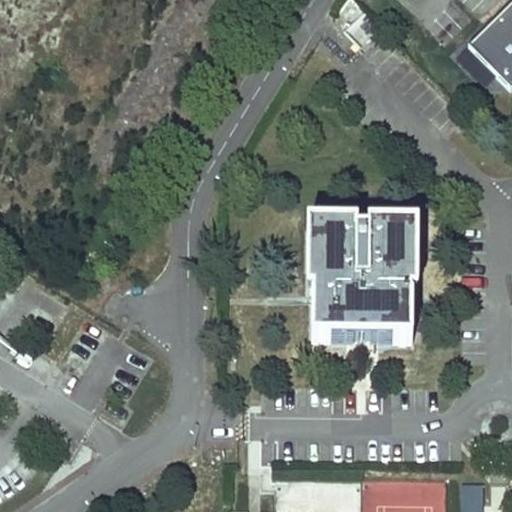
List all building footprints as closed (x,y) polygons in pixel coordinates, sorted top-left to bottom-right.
[(511,6),(463,53),(489,80),(505,97),(511,90),(511,6)] [(489,80),(463,53),(451,65),(476,92),(489,80)] [(312,346),(331,346),(331,342),(394,343),(394,347),(411,347),(412,299),(412,266),(417,266),(417,233),(370,233),(370,242),(356,241),(356,233),(309,233),(309,265),(314,265),(313,299),(312,346)] [(261,511),(274,511),(286,511),(290,472),(265,470),(261,511)] [(482,511),(483,491),(463,491),(462,511),(482,511)]
